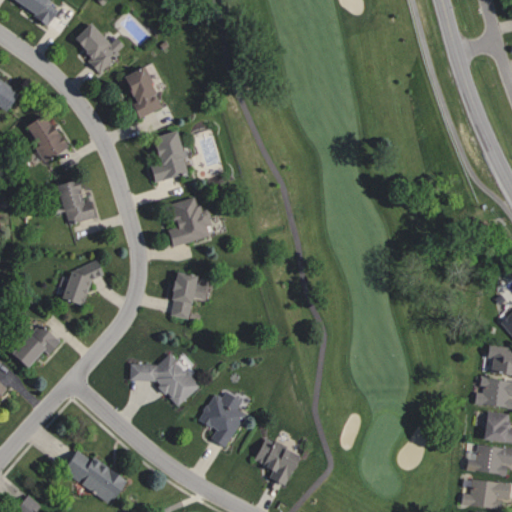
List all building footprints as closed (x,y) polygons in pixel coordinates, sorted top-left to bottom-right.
[(6,0),(50,0),(56,4),(42,25),(6,1),(6,0)] [(86,23),(115,53),(95,73),(65,42),(86,23)] [(140,64),(158,105),(135,118),(115,78),(140,64)] [(0,106),(2,108),(12,87),(0,81),(0,106)] [(63,146),(41,112),(20,125),(42,160),(63,146)] [(171,130),(183,173),(152,182),(147,167),(155,165),(150,146),(146,148),(142,137),(171,130)] [(52,184),(63,224),(92,215),(87,199),(78,201),(71,179),(52,184)] [(167,202),(173,226),(164,229),(169,245),(207,234),(202,225),(207,223),(203,209),(199,210),(197,205),(194,206),(191,196),(167,202)] [(94,267),(93,267),(92,269),(66,260),(58,284),(60,285),(57,295),(80,304),(94,267)] [(172,268),(166,296),(170,297),(167,314),(185,317),(189,295),(200,297),(201,285),(190,282),(192,272),(172,268)] [(44,352),(55,340),(34,321),(7,351),(22,365),(39,346),(44,352)] [(511,346),(485,342),(483,355),(488,356),(486,369),(511,372),(511,346)] [(126,361),(153,362),(167,350),(196,385),(174,405),(150,380),(126,379),(126,361)] [(511,395),(511,378),(478,376),(477,390),(472,390),(472,403),(511,405),(511,396),(511,395)] [(211,393),(217,396),(222,389),(238,399),(234,407),(243,413),(223,448),(207,437),(211,429),(194,418),(211,393)] [(506,412),(483,409),(479,437),(511,441),(511,425),(504,425),(506,412)] [(262,436),(294,452),(281,484),(265,476),(268,468),(250,458),(262,436)] [(503,462),(509,462),(511,447),(474,443),(472,458),(464,457),(463,469),(502,473),(503,462)] [(58,469),(73,446),(123,479),(106,503),(58,469)] [(507,482),(469,477),(467,492),(459,491),(457,502),(496,508),(497,496),(505,497),(507,482)] [(7,511),(24,493),(44,509),(41,511),(7,511)]
